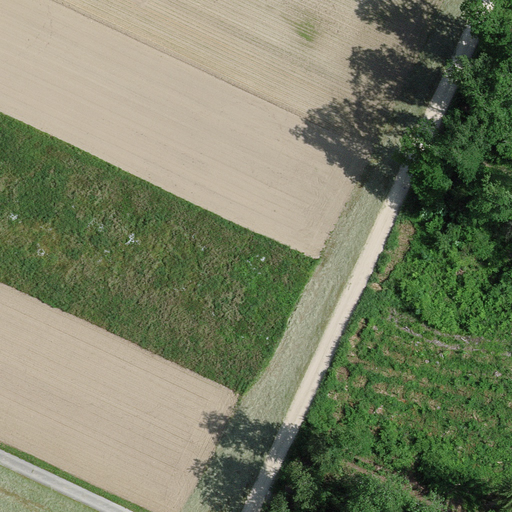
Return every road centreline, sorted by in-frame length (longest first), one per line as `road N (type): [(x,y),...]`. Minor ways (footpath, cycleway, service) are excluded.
road 1 (track): [(484,0),(250,511)]
road 2 (track): [(0,457),(115,511)]
